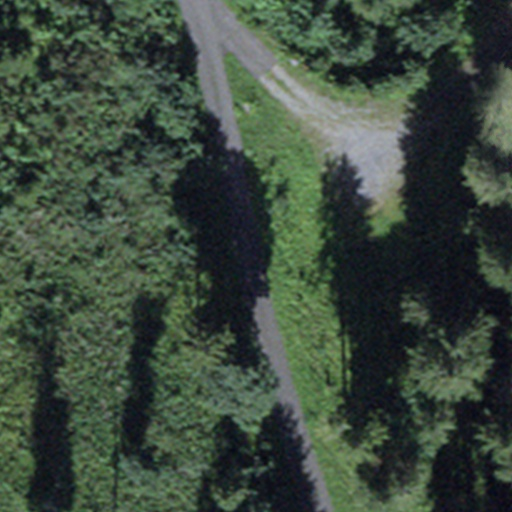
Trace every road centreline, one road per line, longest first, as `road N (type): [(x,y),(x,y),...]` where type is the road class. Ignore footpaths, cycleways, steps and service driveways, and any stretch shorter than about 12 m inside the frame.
road 1 (track): [(183,0),(318,511)]
road 2 (track): [(210,0),(261,66),(323,115),(376,131),(430,113),(511,31)]
